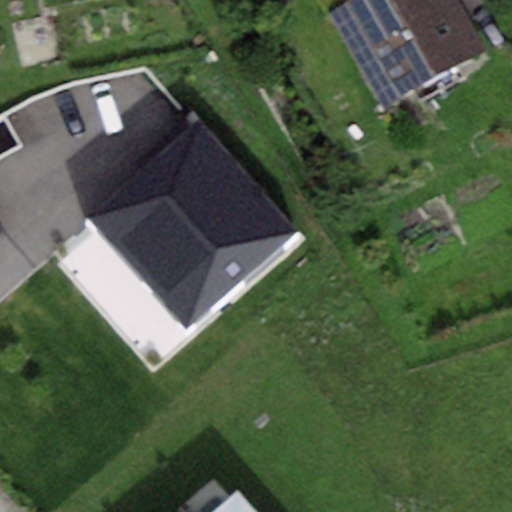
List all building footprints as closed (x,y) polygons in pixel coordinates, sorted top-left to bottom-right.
[(320,0),(329,16),(357,0),(320,0)] [(357,0),(329,16),(378,106),(483,50),(456,0),(357,0)] [(220,143),(102,241),(140,287),(162,269),(215,333),(312,254),(220,143)] [(0,211),(0,293),(39,267),(0,211)] [(245,511),(238,503),(228,511),(245,511)]
